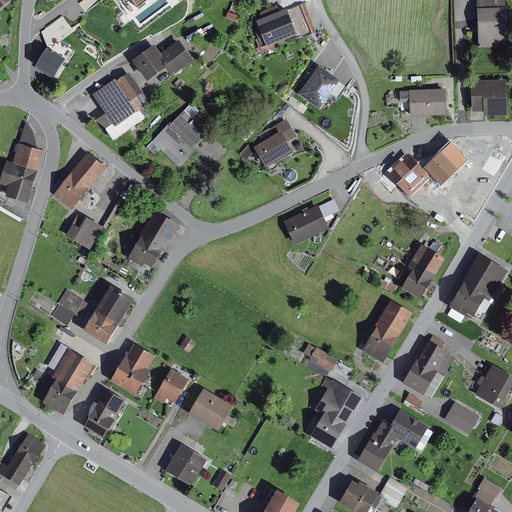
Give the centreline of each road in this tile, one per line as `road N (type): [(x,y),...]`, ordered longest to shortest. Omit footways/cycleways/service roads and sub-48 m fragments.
road 1 (residential): [(511,173),(312,511)]
road 2 (residential): [(4,397),(4,320),(53,160),(43,112)]
road 3 (residential): [(202,235),(172,260),(64,437)]
road 4 (residential): [(43,112),(64,120),(202,235)]
road 5 (residential): [(366,164),(202,235)]
road 6 (residential): [(366,164),(360,78),(318,0)]
road 7 (residential): [(511,128),(429,135),(366,164)]
road 8 (residential): [(192,511),(64,437)]
